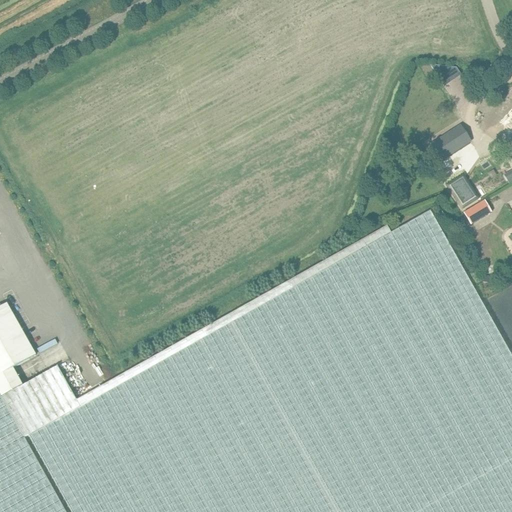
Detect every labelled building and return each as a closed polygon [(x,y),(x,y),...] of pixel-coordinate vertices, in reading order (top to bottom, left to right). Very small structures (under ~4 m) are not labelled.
[(491,66),(496,74),(501,70),(496,62),(491,66)] [(459,127),(430,146),(440,161),(469,142),(459,127)] [(445,185),(450,192),(462,210),(479,199),(463,173),(445,185)] [(484,201),(464,213),(471,225),(491,213),(484,201)] [(0,511),(65,511),(24,438),(28,436),(70,511),(511,511),(511,358),(430,212),(391,233),(387,227),(76,401),(57,367),(22,386),(12,369),(36,356),(6,304),(0,307),(0,511)]
